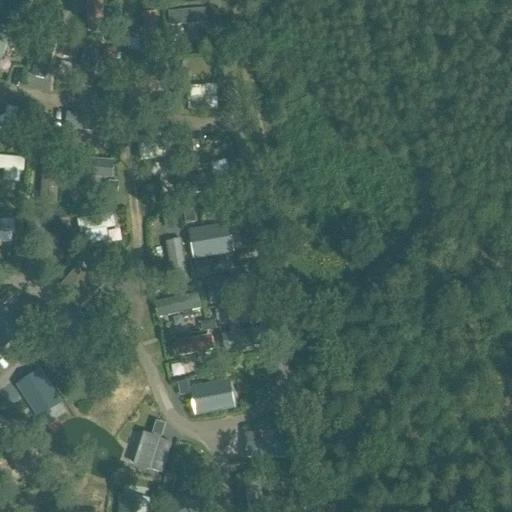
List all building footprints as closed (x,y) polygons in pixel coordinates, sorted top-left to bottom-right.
[(12,0),(9,17),(26,21),(30,0),(12,0)] [(206,10),(168,13),(169,26),(208,22),(206,10)] [(156,14),(142,15),(145,51),(159,50),(156,14)] [(0,34),(0,63),(8,37),(0,34)] [(44,38),(33,74),(46,78),(56,42),(44,38)] [(85,45),(77,87),(93,90),(100,48),(85,45)] [(172,59),(129,61),(129,73),(173,71),(172,59)] [(190,98),(188,98),(188,111),(218,110),(217,98),(204,98),(190,98)] [(13,134),(11,141),(26,144),(32,112),(18,110),(17,117),(13,134)] [(66,115),(64,129),(104,134),(106,120),(66,115)] [(136,139),(138,151),(171,146),(170,134),(136,139)] [(0,157),(0,169),(2,170),(17,171),(23,171),(24,159),(0,157)] [(76,161),(75,177),(112,180),(113,163),(76,161)] [(43,165),(41,207),(58,208),(60,166),(43,165)] [(230,174),(213,176),(190,180),(193,195),(234,189),(232,174),(230,174)] [(113,215),(77,221),(79,234),(115,228),(113,215)] [(43,217),(28,220),(34,256),(49,253),(43,217)] [(14,221),(0,221),(0,233),(12,233),(14,233),(14,221)] [(226,234),(192,241),(196,265),(231,259),(226,234)] [(0,236),(0,250),(15,251),(15,236),(0,236)] [(166,243),(173,283),(187,281),(180,241),(166,243)] [(79,267),(60,288),(82,308),(101,287),(79,267)] [(250,276),(207,284),(210,305),(253,298),(250,276)] [(198,295),(154,304),(157,319),(182,314),(191,312),(201,310),(198,295)] [(0,305),(0,341),(3,346),(22,330),(0,305)] [(170,320),(171,337),(186,336),(185,319),(170,320)] [(230,335),(222,337),(225,354),(270,345),(266,328),(241,333),(230,335)] [(211,336),(177,343),(180,357),(197,354),(205,352),(214,351),(211,336)] [(127,369),(115,383),(116,384),(108,395),(118,403),(114,408),(122,414),(120,416),(125,420),(143,397),(131,387),(138,378),(127,369)] [(20,385),(40,416),(60,402),(40,372),(20,385)] [(227,384),(193,390),(197,415),(231,408),(227,384)] [(0,425),(11,420),(3,406),(0,407),(0,425)] [(144,433),(135,465),(162,473),(172,442),(144,433)] [(245,444),(245,459),(284,459),(284,444),(260,444),(245,444)] [(93,471),(92,491),(115,492),(116,460),(102,459),(102,472),(93,471)] [(259,472),(244,474),(248,511),(256,511),(264,511),(262,498),(259,472)] [(124,498),(122,511),(146,511),(148,501),(124,498)] [(170,499),(169,511),(204,511),(205,501),(170,499)]
